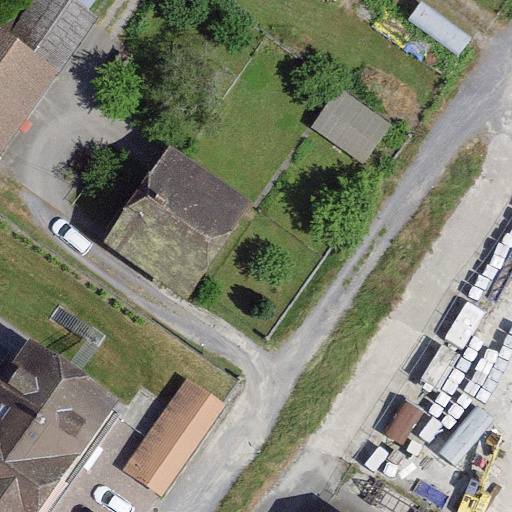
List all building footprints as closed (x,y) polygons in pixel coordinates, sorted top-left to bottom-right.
[(0,27),(0,154),(59,68),(0,27)] [(369,156),(391,120),(341,90),(319,126),(369,156)] [(178,148),(123,250),(216,300),(271,197),(178,148)] [(29,511),(105,410),(9,339),(0,351),(0,511),(29,511)] [(176,375),(109,473),(152,502),(219,404),(176,375)] [(333,511),(319,502),(312,511),(333,511)]
